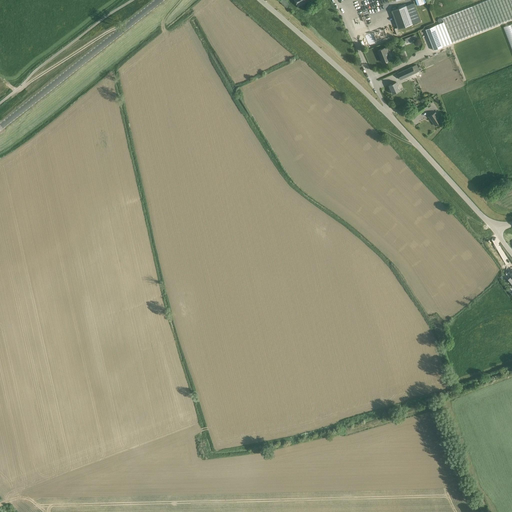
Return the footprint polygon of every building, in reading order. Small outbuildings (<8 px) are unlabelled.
[(511,0),(489,0),(442,18),(444,22),(434,26),(431,27),(431,26),(426,28),(427,29),(425,29),(433,50),(443,47),(443,46),(511,18),(511,0)] [(391,10),(398,29),(413,24),(406,5),(391,10)] [(394,35),(391,28),(385,30),(384,29),(372,34),(371,33),(365,36),(368,46),(375,43),(374,42),(381,39),(383,42),(388,40),(387,38),(394,35)] [(385,47),(378,50),(381,56),(380,56),(382,62),(384,61),(387,63),(390,59),(388,57),(386,52),(387,52),(385,47)] [(412,66),(397,73),(400,80),(419,71),(416,65),(412,67),(412,66)] [(389,85),(392,94),(400,91),(396,82),(389,85)] [(428,108),(428,106),(430,105),(428,101),(420,107),(419,107),(415,109),(418,115),(428,108)] [(435,112),(429,116),(435,126),(442,121),(435,112)]
